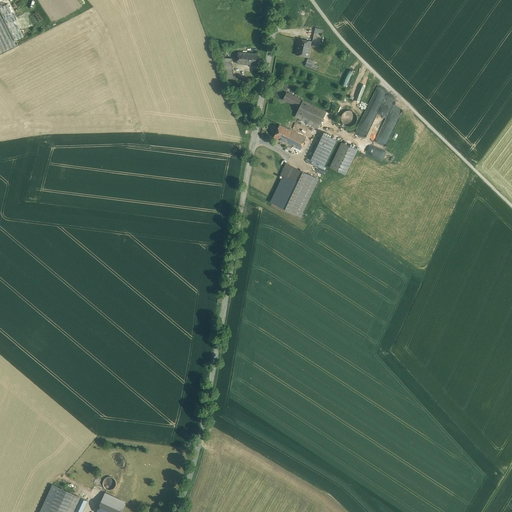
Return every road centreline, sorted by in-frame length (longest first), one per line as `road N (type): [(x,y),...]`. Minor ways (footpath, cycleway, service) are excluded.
road 1 (secondary): [(278,0),(198,446),(172,511)]
road 2 (unclassified): [(311,0),(511,206)]
